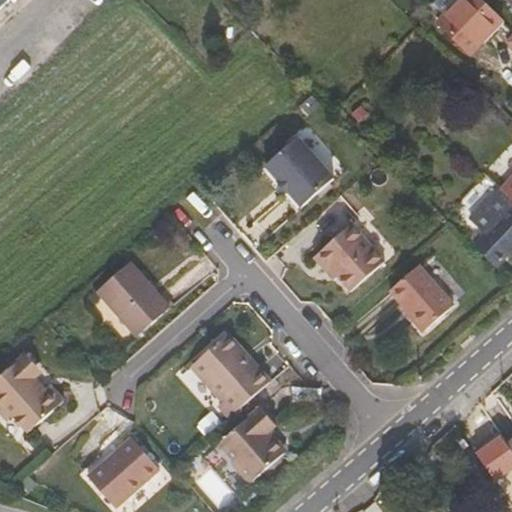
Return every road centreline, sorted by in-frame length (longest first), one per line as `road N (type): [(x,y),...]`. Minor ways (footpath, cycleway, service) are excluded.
road 1 (residential): [(208,230),(394,438)]
road 2 (residential): [(511,332),(394,438)]
